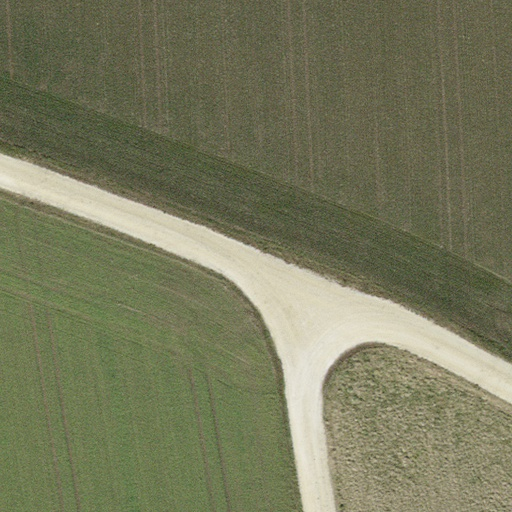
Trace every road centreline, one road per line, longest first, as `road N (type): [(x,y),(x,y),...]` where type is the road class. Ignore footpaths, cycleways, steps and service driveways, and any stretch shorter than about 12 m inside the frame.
road 1 (track): [(336,511),(304,291),(511,387)]
road 2 (track): [(304,291),(0,178)]
